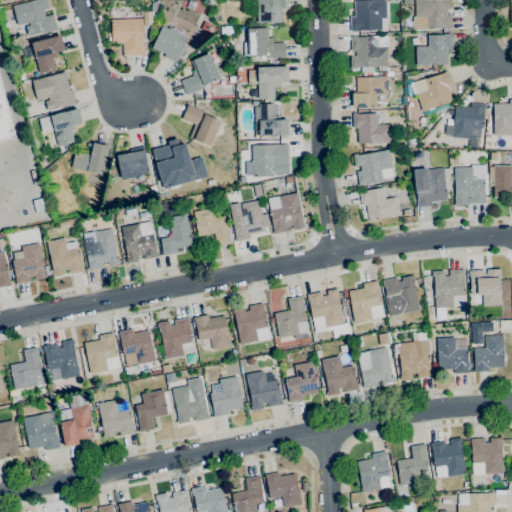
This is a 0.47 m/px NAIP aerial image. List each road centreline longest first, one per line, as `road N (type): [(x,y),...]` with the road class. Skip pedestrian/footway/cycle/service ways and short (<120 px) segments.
road 1 (residential): [(0,494),(429,410),(511,407)]
road 2 (residential): [(0,318),(332,253),(511,240)]
road 3 (residential): [(313,0),(332,253)]
road 4 (residential): [(80,0),(102,80),(125,115)]
